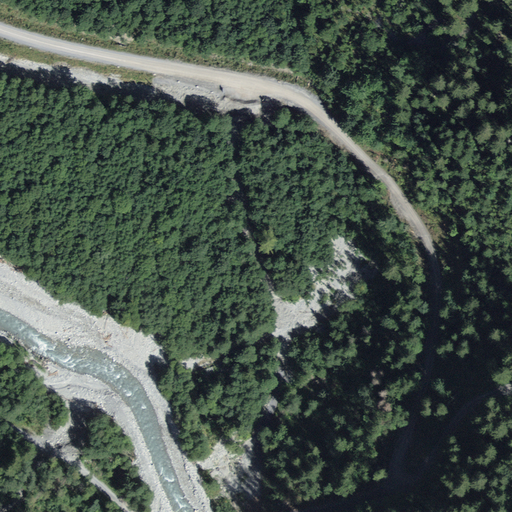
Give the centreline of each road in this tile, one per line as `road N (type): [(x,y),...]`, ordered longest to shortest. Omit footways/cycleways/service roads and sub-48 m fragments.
road 1 (unclassified): [(511,385),(468,409),(423,477),(409,480),(401,471),(405,437),(439,322),(436,261),(413,207),(325,123),(282,102),(68,61),(0,38)]
road 2 (track): [(0,414),(115,511)]
